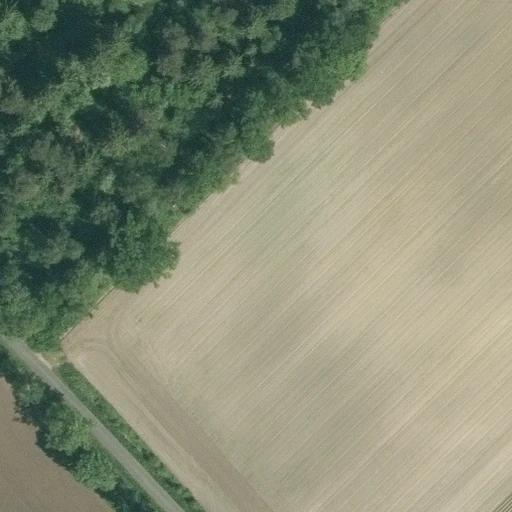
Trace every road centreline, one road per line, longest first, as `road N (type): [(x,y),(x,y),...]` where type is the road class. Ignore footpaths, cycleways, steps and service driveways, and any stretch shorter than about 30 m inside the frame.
road 1 (track): [(213,451),(241,435),(499,173)]
road 2 (track): [(35,347),(106,353),(213,451),(233,511)]
road 3 (unclassified): [(0,309),(190,511)]
